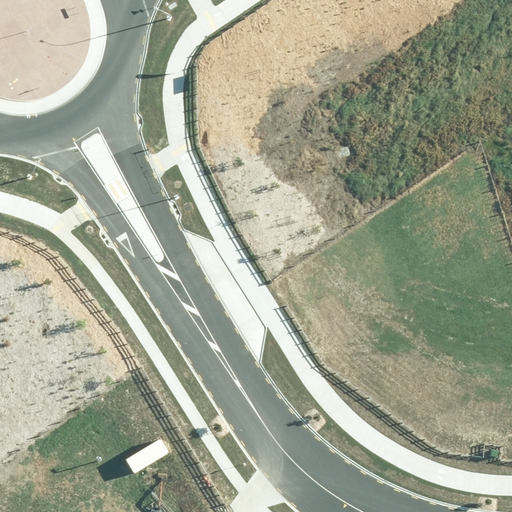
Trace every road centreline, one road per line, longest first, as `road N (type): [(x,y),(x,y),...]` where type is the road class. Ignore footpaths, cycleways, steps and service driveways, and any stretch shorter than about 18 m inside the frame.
road 1 (residential): [(78,118),(259,424),(349,511)]
road 2 (secondary): [(127,0),(124,66),(107,95),(78,118)]
